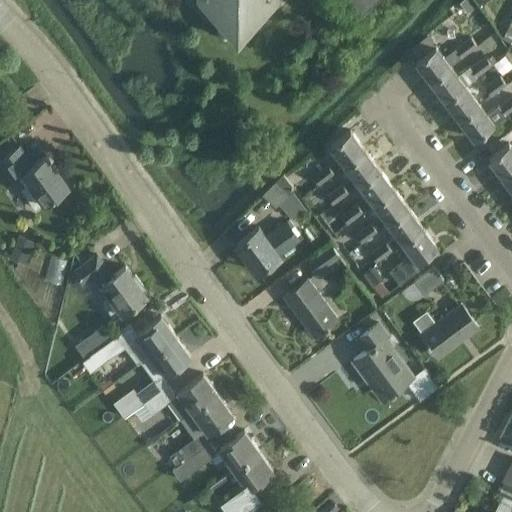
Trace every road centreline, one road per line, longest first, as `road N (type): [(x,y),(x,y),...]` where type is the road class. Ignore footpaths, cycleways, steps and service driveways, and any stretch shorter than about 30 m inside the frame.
road 1 (residential): [(373,511),(321,452),(35,56),(0,21)]
road 2 (residential): [(511,266),(379,89)]
road 3 (residential): [(430,511),(511,360)]
